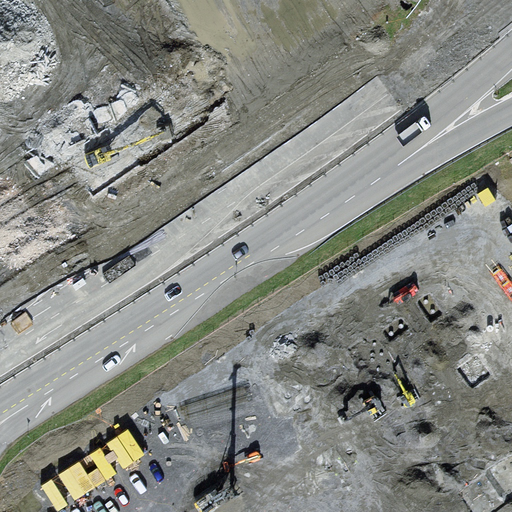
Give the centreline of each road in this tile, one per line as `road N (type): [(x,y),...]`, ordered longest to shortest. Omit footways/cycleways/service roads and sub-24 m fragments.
road 1 (primary): [(0,370),(357,125),(493,58)]
road 2 (primary): [(421,0),(355,94),(0,343)]
